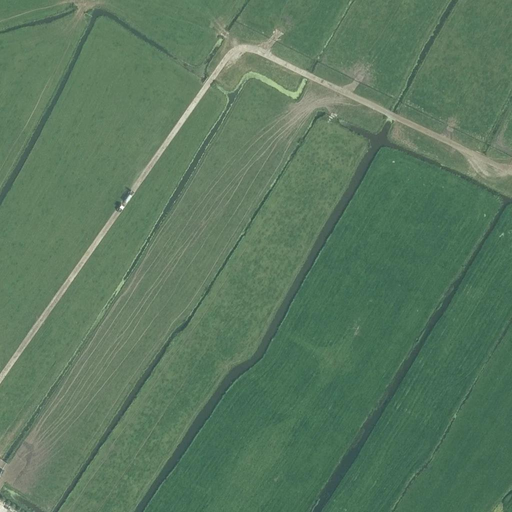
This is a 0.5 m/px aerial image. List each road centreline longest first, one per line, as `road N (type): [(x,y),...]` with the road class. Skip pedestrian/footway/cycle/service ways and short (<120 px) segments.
road 1 (track): [(0,378),(224,59),(239,49),(260,52),(279,32)]
road 2 (track): [(260,52),(511,172)]
